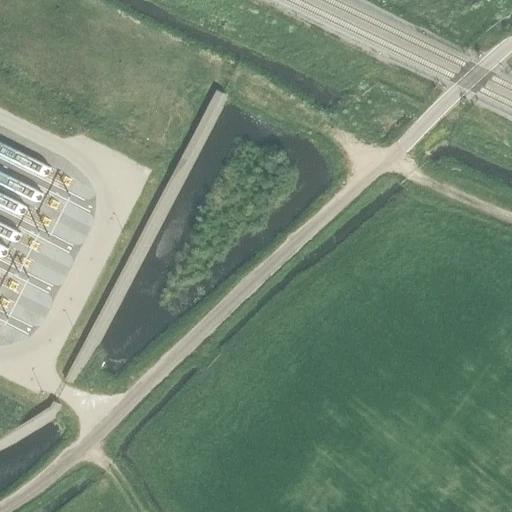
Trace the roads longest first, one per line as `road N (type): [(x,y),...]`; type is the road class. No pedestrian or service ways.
road 1 (track): [(0,511),(67,460),(511,41)]
road 2 (track): [(374,171),(345,139),(112,25)]
road 3 (track): [(511,217),(456,197),(391,156)]
